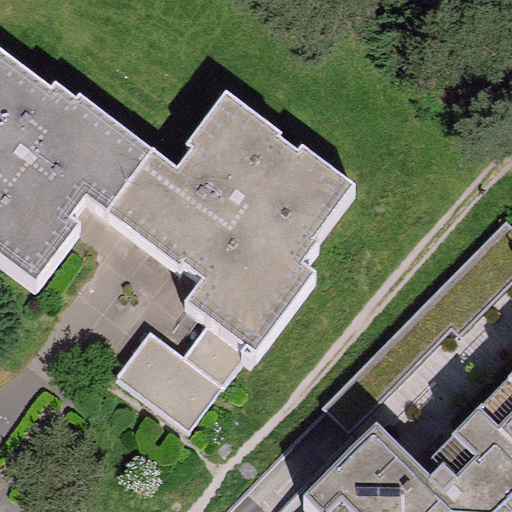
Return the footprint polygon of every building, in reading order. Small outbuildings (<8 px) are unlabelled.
[(211,331),(206,338),(246,367),(252,372),(319,284),(305,274),(321,252),(317,248),(356,196),(308,158),(302,165),(282,150),(285,146),(231,106),(191,157),(198,162),(182,182),(84,108),(80,113),(59,96),(54,103),(1,63),(0,64),(0,267),(39,296),(84,237),(73,230),(61,221),(76,200),(89,209),(183,281),(188,275),(208,290),(189,315),(211,331)] [(76,200),(61,221),(73,230),(89,209),(76,200)] [(461,340),(511,289),(511,227),(510,225),(325,412),(350,437),(454,333),(461,340)] [(246,367),(206,338),(187,363),(154,338),(119,385),(193,439),(246,367)] [(511,511),(511,392),(456,449),(442,435),(407,470),(376,440),(306,511),(511,511)]
